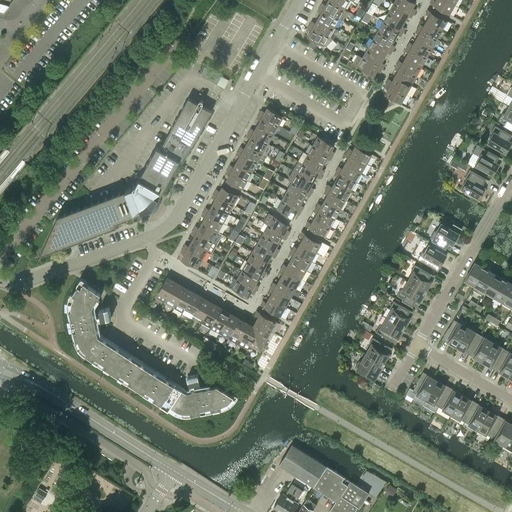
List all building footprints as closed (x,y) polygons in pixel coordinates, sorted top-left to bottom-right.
[(330,0),(330,1),(344,9),(349,0),(330,0)] [(394,0),(393,2),(413,13),(415,9),(412,7),(415,2),(412,1),(412,0),(394,0)] [(454,4),(446,0),(435,0),(434,0),(430,0),(429,3),(435,6),(434,8),(441,11),(442,12),(443,11),(449,14),(454,4)] [(330,1),(327,6),(322,3),(319,7),(339,18),(343,20),(348,11),(344,9),(330,1)] [(413,13),(393,2),(388,12),(404,21),(407,16),(411,18),(413,13)] [(320,19),(334,27),(339,18),(319,7),(317,11),(322,14),(320,19)] [(426,21),(442,30),(447,20),(442,17),(442,16),(441,15),(435,11),(434,13),(428,9),(425,14),(429,16),(426,21)] [(404,21),(388,12),(383,21),(403,32),(405,28),(402,26),(404,21)] [(309,25),(333,39),(329,36),(334,27),(320,19),(317,24),(311,21),(309,25)] [(403,32),(383,21),(378,30),(394,39),(397,34),(400,36),(403,32)] [(417,28),(437,39),(442,30),(426,21),(423,26),(420,24),(417,28)] [(309,38),(311,39),(317,42),(325,47),(333,39),(309,25),(306,29),(312,33),(309,38)] [(415,39),(432,48),(437,39),(417,28),(415,32),(418,34),(415,39)] [(394,39),(378,30),(373,39),(392,50),(395,46),(391,44),(394,39)] [(314,49),(316,46),(317,42),(311,39),(307,45),(314,49)] [(392,50),(373,39),(367,48),(384,57),(386,52),(390,54),(392,50)] [(407,46),(426,57),(432,48),(415,39),(413,44),(409,42),(407,46)] [(405,57),(421,66),(426,57),(407,46),(404,50),(408,52),(405,57)] [(384,57),(367,48),(362,57),(382,68),(384,64),(381,62),(384,57)] [(379,72),(382,68),(362,57),(359,55),(353,64),(363,70),(362,71),(364,72),(363,72),(369,76),(370,74),(373,76),(376,70),(379,72)] [(396,64),(416,75),(421,66),(405,57),(402,62),(399,60),(396,64)] [(395,75),(411,85),(416,75),(396,64),(394,69),(397,70),(395,75)] [(386,83),(406,94),(411,85),(395,75),(392,80),(388,78),(386,83)] [(216,85),(223,89),(228,80),(221,76),(216,85)] [(386,83),(384,87),(387,89),(384,94),(387,95),(386,97),(393,101),(394,101),(395,102),(396,101),(400,103),(406,94),(386,83)] [(507,94),(503,101),(510,105),(509,106),(511,107),(511,86),(508,92),(507,94)] [(40,254),(116,225),(115,222),(153,208),(179,160),(182,162),(211,111),(188,98),(160,148),(156,147),(135,185),(132,187),(58,215),(40,254)] [(502,113),(498,120),(511,127),(511,107),(509,106),(505,113),(504,113),(502,113)] [(258,114),(278,125),(283,116),(269,108),(266,113),(261,110),(258,114)] [(259,126),(273,134),(278,125),(258,114),(256,118),(262,121),(259,126)] [(511,141),(511,134),(495,125),(491,132),(492,134),(493,134),(488,143),(505,153),(511,141)] [(248,132),(268,144),(273,134),(259,126),(256,131),(250,128),(248,132)] [(248,145),(262,153),(268,144),(248,132),(246,136),(251,140),(248,145)] [(324,139),(318,136),(313,145),(332,156),(335,152),(329,149),(332,144),(331,143),(332,143),(324,138),(324,139)] [(473,152),(467,163),(484,173),(484,174),(488,176),(490,173),(493,175),(502,158),(482,147),(477,144),(472,152),(473,152)] [(238,150),(257,162),(262,153),(248,145),(246,149),(240,146),(238,150)] [(332,156),(313,145),(307,154),(321,162),(324,157),(330,160),(332,156)] [(347,152),(366,163),(371,154),(367,152),(367,151),(358,146),(357,146),(355,151),(349,148),(347,152)] [(238,163),(252,171),(257,162),(238,150),(235,155),(241,158),(238,163)] [(319,167),(321,162),(307,154),(303,151),(298,160),(319,172),(322,174),(324,170),(319,167)] [(347,164),(361,172),(366,163),(347,152),(344,156),(350,160),(347,164)] [(322,174),(319,172),(298,160),(292,170),(297,172),(311,180),(314,175),(319,178),(322,174)] [(468,165),(460,160),(457,166),(465,170),(468,165)] [(227,169),(247,180),(252,171),(238,163),(235,168),(230,165),(227,169)] [(336,170),(356,182),(361,172),(347,164),(344,169),(339,166),(336,170)] [(247,180),(227,169),(225,173),(230,176),(228,181),(242,189),(247,180)] [(465,179),(466,180),(461,189),(472,195),(470,199),(476,203),(489,181),(470,169),(466,176),(465,179)] [(311,180),(297,172),(292,170),(287,178),(292,181),(311,193),(314,188),(308,185),(311,180)] [(356,182),(336,170),(334,175),(339,178),(337,183),(351,191),(356,182)] [(311,193),(292,181),(287,190),(301,199),(304,194),(309,197),(311,193)] [(326,189),(345,200),(351,191),(337,183),(334,188),(328,184),(326,189)] [(213,193),(233,204),(238,195),(224,187),(221,192),(216,189),(213,193)] [(326,201),(340,209),(345,200),(326,189),(323,193),(329,196),(326,201)] [(301,199),(287,190),(281,200),(301,211),(304,207),(298,203),(301,199)] [(233,204),(213,193),(211,197),(217,200),(214,205),(228,213),(233,204)] [(301,211),(281,200),(276,209),(282,212),(282,213),(289,217),(290,217),(293,212),(299,215),(301,211)] [(315,207),(335,218),(340,209),(326,201),(323,206),(318,203),(315,207)] [(228,213),(214,205),(211,210),(206,207),(203,211),(223,223),(228,213)] [(316,219),(330,227),(335,218),(315,207),(313,211),(319,214),(316,219)] [(203,224),(218,232),(223,223),(203,211),(201,216),(206,219),(203,224)] [(279,217),(279,218),(268,212),(263,221),(268,224),(287,235),(290,231),(284,228),(287,223),(286,222),(287,221),(281,217),(281,218),(279,217)] [(330,227),(316,219),(313,224),(307,221),(305,225),(311,229),(311,230),(319,234),(319,233),(325,237),(330,227)] [(434,231),(430,238),(450,249),(459,233),(461,229),(453,224),(451,228),(442,223),(437,231),(436,230),(434,231)] [(193,230),(212,241),(218,232),(203,224),(201,229),(195,225),(193,230)] [(262,233),(277,241),(279,236),(285,239),(287,235),(268,224),(262,233)] [(190,234),(196,237),(193,242),(207,250),(212,253),(217,244),(212,241),(193,230),(190,234)] [(316,238),(308,234),(308,235),(302,231),(299,236),(305,239),(302,244),(316,252),(321,242),(316,239),(316,238)] [(257,242),(277,253),(279,249),(274,246),(277,241),(262,233),(257,242)] [(182,248),(202,259),(207,250),(193,242),(190,247),(185,244),(182,248)] [(252,251),(266,259),(269,254),(274,258),(277,253),(257,242),(252,251)] [(316,252),(302,244),(299,249),(294,245),(291,250),(311,261),(316,252)] [(437,270),(447,254),(430,244),(425,252),(423,251),(422,252),(418,259),(437,270)] [(182,248),(180,252),(185,255),(183,260),(197,268),(202,259),(182,248)] [(311,261),(291,250),(289,254),(294,257),(292,262),(306,270),(311,261)] [(267,272),(269,267),(263,264),(266,259),(252,251),(247,260),(267,272)] [(242,270),(256,278),(259,273),(264,276),(267,272),(247,260),(242,270)] [(306,270),(292,262),(289,267),(283,264),(281,268),(301,279),(306,270)] [(475,285),(485,268),(475,262),(465,280),(475,285)] [(408,281),(425,291),(434,275),(415,264),(411,271),(411,273),(412,273),(408,281)] [(301,279),(281,268),(278,272),(284,275),(281,280),(295,288),(301,279)] [(494,273),(485,268),(475,285),(472,289),(482,295),(484,291),(494,273)] [(256,290),(259,286),(253,283),(256,278),(242,270),(237,279),(256,290)] [(173,275),(169,273),(155,297),(164,302),(175,284),(170,281),(173,275)] [(484,291),(493,296),(504,279),(494,273),(484,291)] [(245,296),(248,291),(254,294),(256,290),(237,279),(231,288),(237,291),(237,292),(238,293),(238,294),(244,297),(245,296)] [(493,296),(503,301),(511,285),(511,283),(504,279),(493,296)] [(295,288),(281,280),(278,285),(273,282),(270,286),(290,297),(295,288)] [(177,413),(181,415),(184,415),(190,415),(220,409),(222,408),(228,405),(229,404),(233,400),(234,398),(215,386),(200,389),(197,374),(187,376),(190,392),(185,393),(98,335),(94,321),(110,317),(108,307),(92,310),(91,306),(100,293),(81,281),(72,294),(71,297),(69,301),(69,302),(69,308),(70,310),(75,340),(76,341),(78,347),(80,350),(82,352),(87,356),(90,358),(173,412),(177,413)] [(187,283),(183,281),(180,287),(175,284),(164,302),(173,307),(187,283)] [(425,291),(408,281),(404,289),(402,288),(401,288),(397,295),(416,307),(425,291)] [(182,313),(185,308),(193,294),(188,291),(191,286),(187,283),(173,307),(182,313)] [(511,285),(503,301),(511,306),(511,285)] [(270,286),(268,290),(274,294),(271,298),(285,306),(290,297),(270,286)] [(205,294),(201,291),(198,297),(193,294),(185,308),(194,313),(205,294)] [(464,296),(458,293),(458,292),(455,297),(461,300),(464,296)] [(194,313),(203,319),(211,305),(206,302),(209,296),(205,294),(194,313)] [(266,308),(266,309),(274,313),(280,316),(285,306),(271,298),(268,303),(262,300),(260,304),(266,308)] [(391,310),(387,317),(404,327),(413,312),(394,300),(390,307),(390,309),(391,310)] [(474,308),(477,303),(471,300),(468,304),(474,308)] [(219,302),(216,307),(211,305),(203,319),(201,323),(210,328),(212,324),(223,304),(219,302)] [(477,303),(474,308),(480,311),(483,307),(477,303)] [(223,304),(212,324),(222,329),(229,315),(224,312),(228,307),(223,304)] [(257,323),(271,331),(276,322),(277,321),(263,313),(263,314),(257,310),(254,315),(260,318),(257,323)] [(237,312),(234,318),(229,315),(222,329),(219,333),(228,338),(242,315),(237,312)] [(488,313),(486,316),(485,318),(491,321),(494,317),(488,313)] [(242,315),(228,338),(237,344),(248,325),(243,323),(246,317),(242,315)] [(395,343),(404,327),(387,317),(383,325),(381,324),(380,325),(376,332),(395,343)] [(497,325),(498,323),(500,320),(494,317),(491,321),(497,325)] [(456,346),(467,327),(454,319),(443,338),(456,346)] [(254,329),(259,347),(262,346),(271,331),(257,323),(254,329)] [(248,325),(237,344),(247,349),(254,347),(255,348),(259,347),(254,329),(248,325)] [(469,353),(480,334),(467,327),(456,346),(469,353)] [(482,361),(493,342),(480,334),(469,353),(482,361)] [(370,346),(366,354),(383,364),(392,348),(373,337),(369,344),(369,345),(370,346)] [(493,342),(482,361),(495,368),(506,349),(493,342)] [(511,368),(511,352),(506,349),(495,368),(508,376),(511,368)] [(383,364),(366,354),(362,361),(360,361),(359,361),(355,368),(374,379),(383,364)] [(414,399),(422,404),(436,380),(423,372),(412,391),(417,394),(414,399)] [(438,406),(449,387),(436,380),(422,404),(435,412),(438,406)] [(451,414),(462,395),(449,387),(438,406),(451,414)] [(464,421),(475,402),(462,395),(451,414),(464,421)] [(464,421),(477,429),(488,410),(475,402),(464,421)] [(501,417),(488,410),(477,429),(490,436),(501,417)] [(503,444),(511,429),(511,423),(501,417),(490,436),(503,444)] [(511,429),(503,444),(511,449),(511,429)] [(279,465),(312,486),(325,466),(292,445),(279,465)] [(325,466),(312,486),(313,487),(310,492),(315,494),(318,490),(329,497),(342,476),(326,466),(325,466)] [(368,493),(342,476),(329,497),(335,501),(330,510),(332,511),(353,511),(355,510),(357,511),(368,493)] [(281,511),(296,487),(292,484),(285,494),(282,493),(273,507),(281,511)] [(41,503),(48,492),(40,487),(35,495),(34,498),(34,499),(41,503)] [(296,487),(281,511),(291,511),(297,502),(295,500),(301,490),(296,487)] [(311,511),(316,504),(307,498),(298,511),(311,511)]
